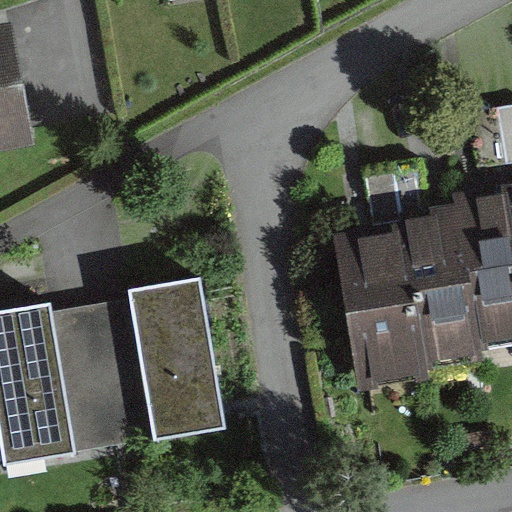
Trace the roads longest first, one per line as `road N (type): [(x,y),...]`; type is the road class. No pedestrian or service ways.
road 1 (residential): [(450,0),(303,79),(269,103),(251,136),(248,175),(304,511)]
road 2 (residential): [(369,511),(511,488)]
